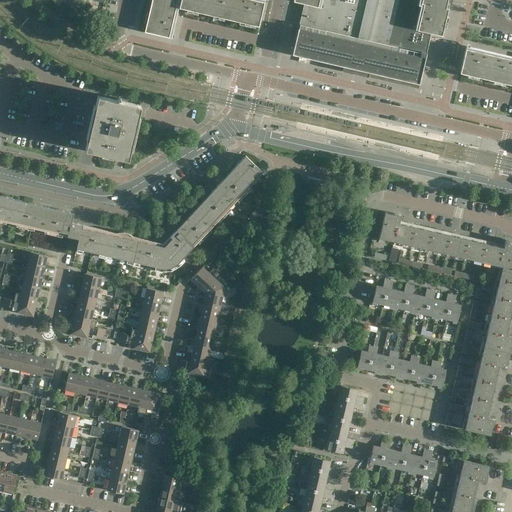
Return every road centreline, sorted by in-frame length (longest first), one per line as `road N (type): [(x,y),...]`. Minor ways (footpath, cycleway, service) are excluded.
road 1 (tertiary): [(501,188),(235,129)]
road 2 (tertiary): [(235,129),(109,195),(0,173)]
road 3 (residential): [(370,422),(377,392),(343,378),(336,366),(372,200)]
road 4 (residential): [(511,137),(273,83)]
road 5 (residential): [(133,511),(154,432),(172,422),(176,398),(160,370)]
road 6 (residential): [(511,456),(370,422)]
road 7 (residential): [(511,227),(382,194),(372,200)]
road 8 (residential): [(119,511),(36,493),(23,461),(0,454)]
road 9 (residential): [(270,42),(186,22),(176,61)]
